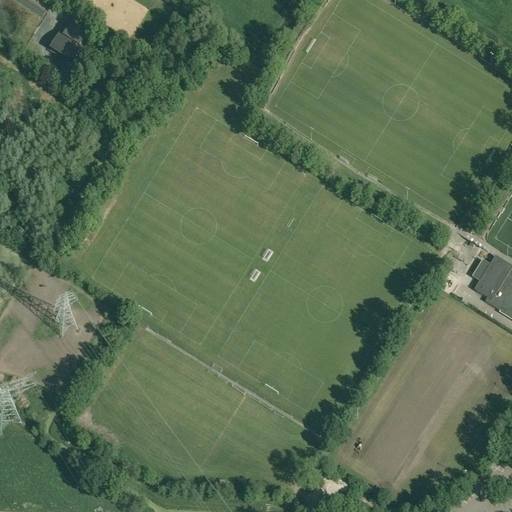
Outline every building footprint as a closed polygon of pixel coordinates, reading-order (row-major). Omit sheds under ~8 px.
[(64,37),(65,37),(80,46),(81,45),(92,27),(86,24),(82,30),(78,28),(82,21),(76,18),(64,37)] [(80,46),(65,37),(63,40),(59,37),(52,48),(72,60),(76,54),(79,56),(86,50),(81,45),(80,46)] [(111,54),(106,63),(128,76),(133,67),(111,54)] [(478,220),(472,216),(464,230),(470,234),(478,220)] [(511,314),(511,318),(511,321),(511,268),(495,258),(483,277),(474,291),(487,300),(485,303),(500,312),(502,308),(511,314)]
